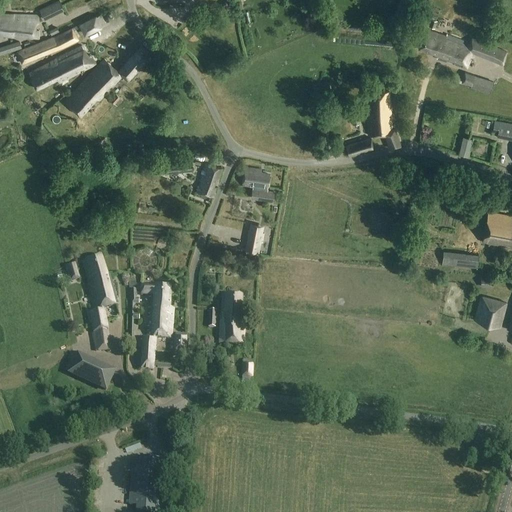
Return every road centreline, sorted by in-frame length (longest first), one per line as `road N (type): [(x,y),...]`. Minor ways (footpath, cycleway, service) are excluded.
road 1 (unclassified): [(511,430),(235,390),(192,392)]
road 2 (unclassified): [(511,178),(408,150),(315,163),(232,151)]
road 3 (residential): [(192,392),(193,274),(232,151)]
road 4 (unclassified): [(0,467),(192,392)]
road 5 (unclassified): [(232,151),(191,70),(140,25),(130,0)]
